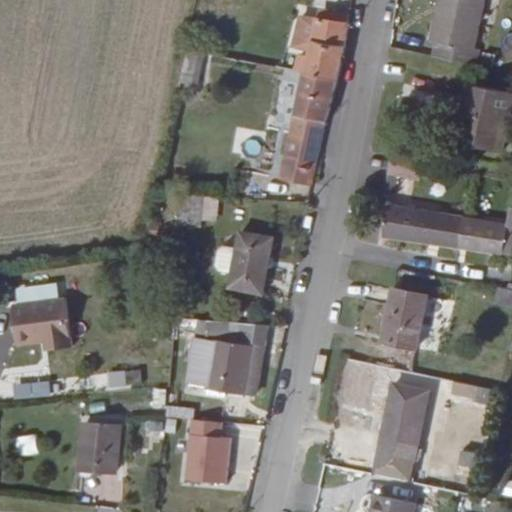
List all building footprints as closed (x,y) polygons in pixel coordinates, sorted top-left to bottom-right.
[(430,52),(473,62),(476,49),(472,48),(483,0),(439,0),(430,39),(433,39),(430,52)] [(315,31),(306,68),(305,74),(334,80),(346,26),(317,20),(315,31)] [(291,65),(306,68),(315,31),(299,28),(291,65)] [(185,57),(184,83),(199,84),(201,58),(185,57)] [(279,186),(309,192),(334,80),(305,74),(289,142),(279,186)] [(457,116),(452,147),(499,156),(510,94),(467,86),(461,117),(457,116)] [(391,155),(387,172),(418,180),(423,163),(391,155)] [(511,180),(502,225),(511,226),(511,180)] [(220,198),(184,194),(181,224),(217,227),(220,198)] [(467,218),(383,203),(379,234),(460,248),(467,218)] [(502,225),(467,218),(460,248),(497,254),(502,225)] [(511,226),(502,225),(497,254),(511,256),(511,226)] [(274,241),(243,235),(232,291),(263,297),(274,241)] [(511,291),(499,289),(496,303),(511,305),(511,291)] [(431,298),(397,292),(387,342),(420,349),(431,298)] [(63,302),(9,309),(14,348),(41,344),(42,355),(69,351),(63,302)] [(177,320),(173,370),(194,372),(192,394),(213,396),(212,403),(228,404),(228,398),(255,400),(264,329),(177,320)] [(141,370),(110,371),(111,387),(141,385),(141,370)] [(51,394),(49,379),(14,384),(17,399),(51,394)] [(0,383),(0,398),(13,399),(14,384),(0,383)] [(166,408),(165,388),(151,389),(152,409),(166,408)] [(500,392),(478,388),(475,401),(497,406),(500,392)] [(394,390),(382,454),(415,460),(428,395),(394,390)] [(186,480),(232,481),(234,421),(188,419),(186,480)] [(143,420),(142,438),(162,439),(162,421),(143,420)] [(87,431),(86,474),(120,475),(122,431),(87,431)] [(18,439),(26,460),(42,454),(33,433),(18,439)] [(483,474),(486,458),(468,454),(464,470),(483,474)] [(380,497),(376,511),(418,511),(420,505),(380,497)]
